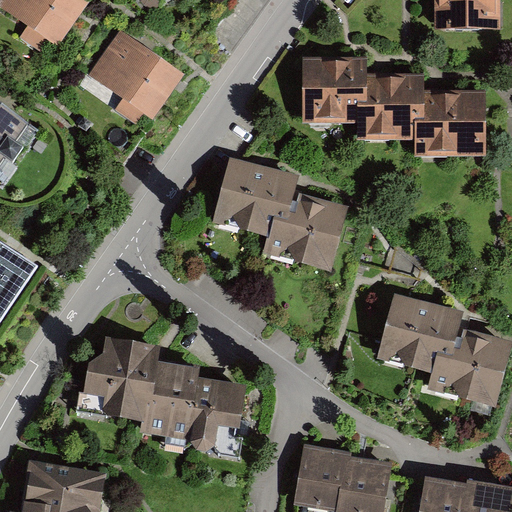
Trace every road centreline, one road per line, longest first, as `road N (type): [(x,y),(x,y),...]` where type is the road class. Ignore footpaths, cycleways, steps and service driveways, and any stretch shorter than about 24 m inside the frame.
road 1 (residential): [(120,258),(306,0)]
road 2 (residential): [(0,445),(120,258)]
road 3 (residential): [(296,386),(120,258)]
road 4 (residential): [(462,460),(408,447),(296,386)]
road 5 (residential): [(268,511),(296,386)]
